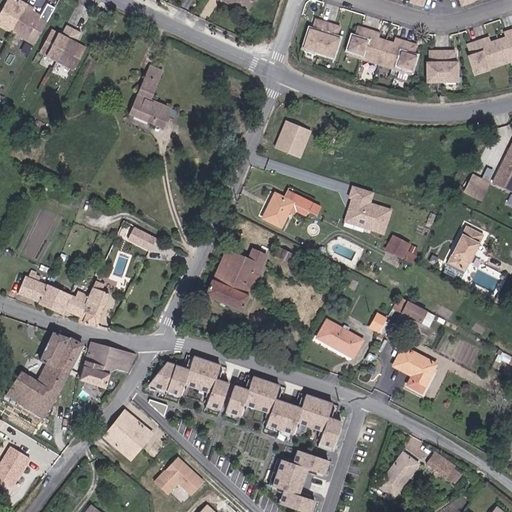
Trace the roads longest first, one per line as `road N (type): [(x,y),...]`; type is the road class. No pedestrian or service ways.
road 1 (unclassified): [(158,342),(220,220),(274,74)]
road 2 (tertiary): [(274,74),(393,111),(436,114),(511,101)]
road 3 (unclassified): [(362,402),(218,352),(158,342)]
road 4 (unclassified): [(33,511),(158,342)]
road 5 (unclassified): [(511,485),(404,418),(362,402)]
road 6 (tertiary): [(121,0),(274,74)]
road 7 (unclassified): [(158,342),(123,342),(0,303)]
road 8 (residential): [(363,0),(437,22),(511,4)]
